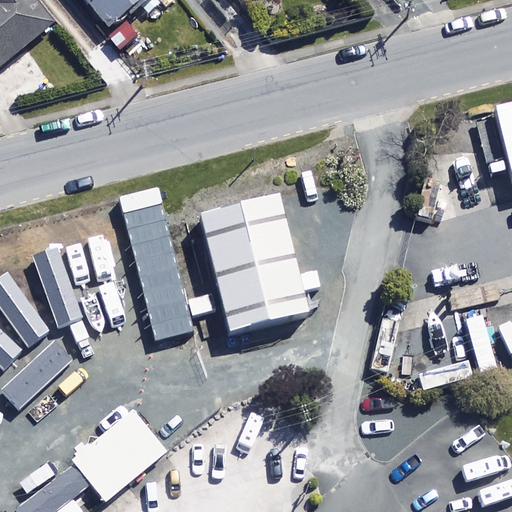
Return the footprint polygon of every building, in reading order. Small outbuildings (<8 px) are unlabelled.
[(0,0),(0,73),(51,32),(24,0),(0,0)] [(158,0),(80,0),(109,37),(158,0)] [(511,164),(511,124),(510,117),(494,121),(507,166),(511,164)] [(413,222),(431,227),(441,191),(424,186),(413,222)] [(281,201),(202,221),(232,339),(311,319),(281,201)] [(166,457),(132,418),(72,469),(106,508),(166,457)] [(77,511),(70,503),(59,511),(77,511)]
